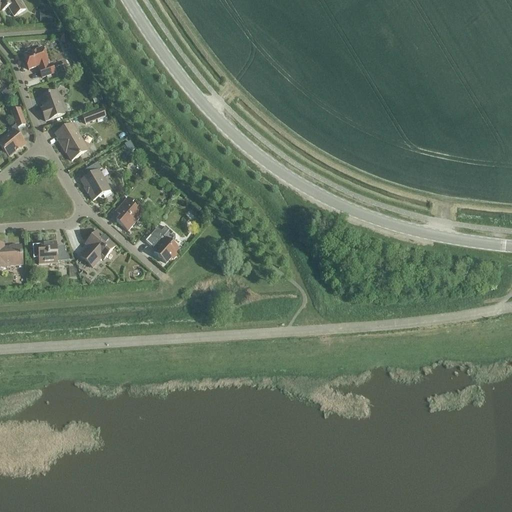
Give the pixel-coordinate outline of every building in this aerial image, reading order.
[(0,0),(0,12),(7,8),(13,18),(24,11),(18,1),(13,4),(11,0),(0,0)] [(42,14),(40,14),(40,23),(42,23),(42,25),(51,25),(50,12),(42,12),(42,14)] [(38,70),(41,79),(55,74),(51,65),(47,67),(46,64),(47,63),(42,49),(23,56),(28,71),(38,67),(39,70),(38,70)] [(76,60),(72,62),(74,68),(81,65),(80,62),(77,63),(76,60)] [(9,89),(2,95),(5,99),(13,93),(9,89)] [(42,115),(45,122),(64,115),(56,93),(40,98),(45,113),(42,115)] [(99,95),(92,98),(95,106),(102,102),(99,95)] [(94,111),(89,113),(92,121),(97,119),(105,116),(102,108),(94,111)] [(0,142),(0,148),(8,158),(24,145),(17,135),(19,134),(17,129),(25,126),(19,110),(11,113),(16,125),(11,129),(13,132),(0,142)] [(63,149),(71,162),(80,157),(79,156),(87,151),(71,125),(56,134),(60,141),(59,142),(63,149)] [(130,142),(124,146),(128,152),(133,148),(130,142)] [(87,151),(79,156),(80,157),(83,162),(90,157),(87,151)] [(85,179),(81,181),(93,202),(102,196),(104,199),(111,195),(109,192),(98,172),(101,170),(97,163),(81,173),(85,179)] [(121,216),(116,222),(127,232),(144,213),(138,208),(136,210),(131,205),(133,203),(127,199),(116,211),(121,216)] [(175,241),(175,236),(173,235),(173,234),(165,227),(161,232),(157,229),(145,242),(151,247),(152,246),(156,250),(153,254),(165,264),(170,259),(171,260),(173,259),(176,257),(175,255),(174,254),(178,250),(171,245),(175,241)] [(80,258),(92,269),(101,259),(103,261),(114,248),(107,242),(103,238),(97,232),(85,245),(88,248),(80,258)] [(38,259),(38,266),(49,265),(49,263),(68,262),(63,247),(56,247),(56,243),(45,244),(45,246),(32,246),(33,260),(38,259)] [(0,271),(1,272),(3,270),(4,270),(4,269),(4,267),(21,266),(20,248),(19,248),(18,247),(12,247),(11,248),(10,249),(10,250),(3,250),(3,247),(3,246),(0,246),(0,271)]
